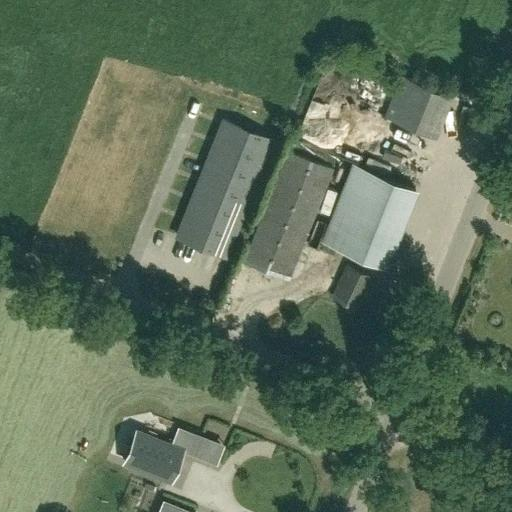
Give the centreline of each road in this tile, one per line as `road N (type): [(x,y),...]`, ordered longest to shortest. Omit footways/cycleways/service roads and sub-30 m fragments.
road 1 (unclassified): [(396,407),(0,249)]
road 2 (unclassified): [(396,407),(511,117)]
